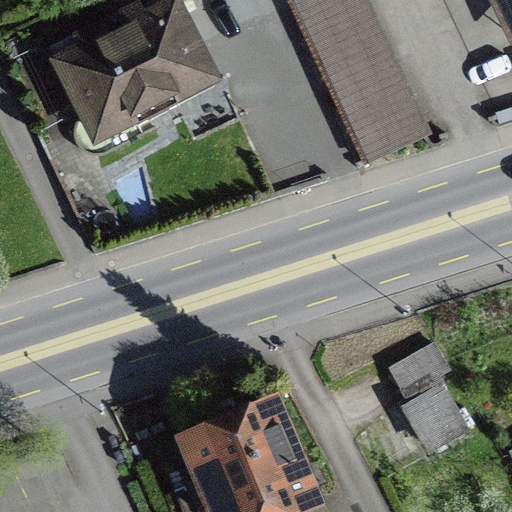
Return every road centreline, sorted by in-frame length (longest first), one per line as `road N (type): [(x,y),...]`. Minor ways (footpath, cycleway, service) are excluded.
road 1 (primary): [(511,201),(250,281)]
road 2 (residential): [(250,281),(371,511)]
road 3 (primary): [(250,281),(42,347)]
road 4 (residential): [(42,347),(121,511)]
